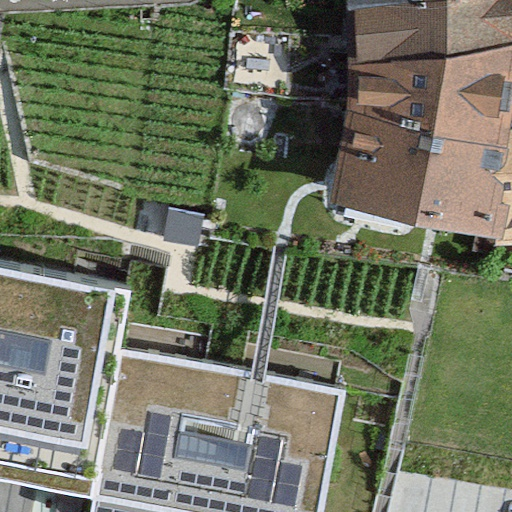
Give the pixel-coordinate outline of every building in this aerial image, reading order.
[(511,22),(511,0),(375,0),(353,46),(511,22)] [(510,31),(346,57),(344,90),(493,121),(510,31)] [(493,128),(334,96),(317,182),(475,214),(493,128)] [(511,101),(498,101),(495,228),(511,228),(511,101)] [(0,477),(93,496),(120,354),(129,292),(0,266),(0,477)] [(321,511),(343,394),(120,354),(93,496),(90,511),(321,511)]
